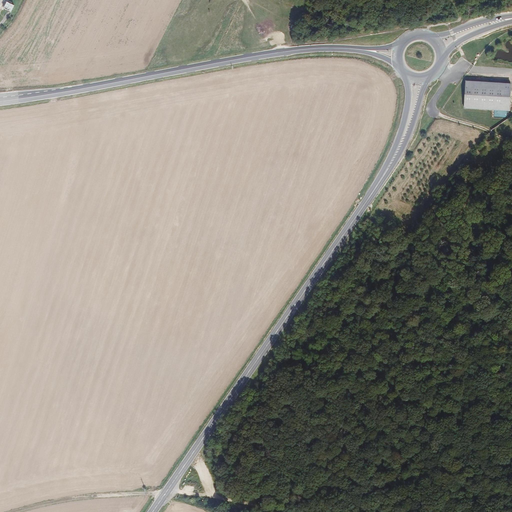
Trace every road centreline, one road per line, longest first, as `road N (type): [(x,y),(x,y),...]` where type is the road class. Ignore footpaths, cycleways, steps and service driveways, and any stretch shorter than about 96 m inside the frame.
road 1 (secondary): [(379,182),(152,511)]
road 2 (secondary): [(361,49),(277,52),(0,101)]
road 3 (track): [(277,52),(451,27),(460,16),(450,0)]
road 4 (unclassified): [(452,69),(433,113),(511,142)]
road 5 (track): [(287,511),(165,491)]
